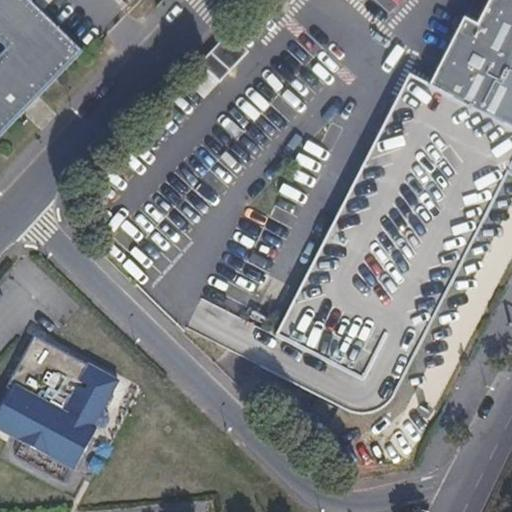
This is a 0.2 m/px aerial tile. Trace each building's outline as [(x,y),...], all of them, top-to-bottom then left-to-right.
[(0,0),(0,134),(79,54),(22,0),(0,0)] [(429,83),(409,74),(260,365),(351,413),(360,416),(373,414),(384,409),(392,400),(446,292),(511,162),(511,0),(489,0),(477,23),(466,17),(429,83)] [(229,32),(200,64),(220,81),(248,49),(229,32)] [(11,384),(0,405),(0,426),(77,465),(96,427),(92,425),(119,372),(32,329),(6,381),(11,384)] [(0,391),(0,405),(11,384),(6,381),(0,391)]
